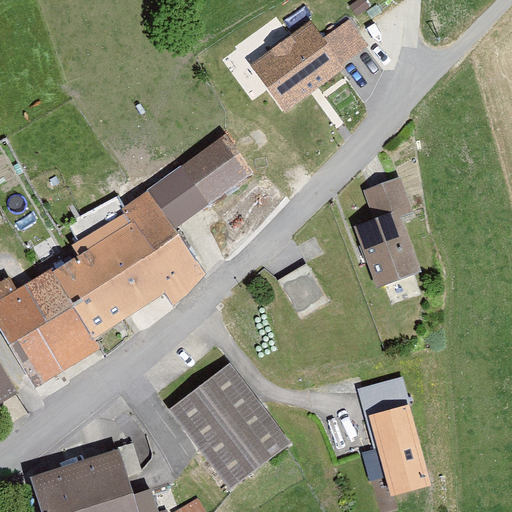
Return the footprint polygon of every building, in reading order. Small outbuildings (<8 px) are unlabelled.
[(269,55),(251,68),(285,115),(344,72),(341,68),(369,48),(350,21),(324,41),(312,24),(292,39),(288,34),(266,50),(269,55)] [(225,136),(150,189),(179,231),(252,171),(225,136)] [(354,228),(378,291),(417,276),(392,215),(407,210),(396,181),(364,194),(372,222),(354,228)] [(0,284),(0,335),(33,393),(105,351),(98,341),(164,297),(172,308),(207,279),(148,192),(16,293),(11,280),(0,284)] [(282,274),(297,311),(327,299),(312,262),(282,274)] [(0,407),(18,396),(0,365),(0,407)] [(230,367),(169,414),(226,494),(292,446),(230,367)] [(361,386),(367,411),(412,399),(405,374),(361,386)] [(411,408),(371,419),(392,500),(434,488),(411,408)] [(137,511),(120,452),(44,475),(35,489),(42,511),(137,511)] [(175,511),(210,511),(200,495),(175,511)]
